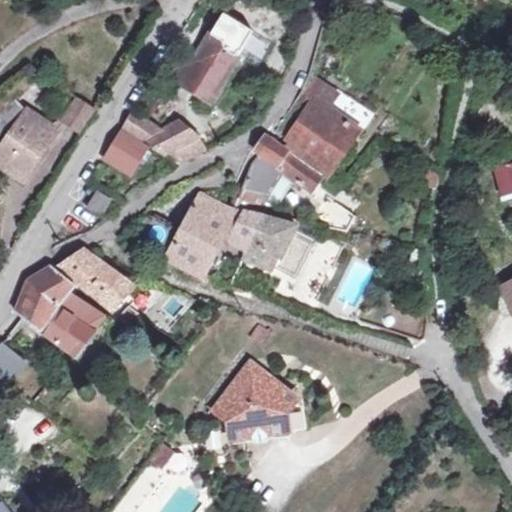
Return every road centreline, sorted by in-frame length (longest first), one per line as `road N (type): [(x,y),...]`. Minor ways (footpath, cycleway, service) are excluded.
road 1 (residential): [(309,0),(309,35),(296,66),(263,121),(238,144),(191,168),(94,241),(11,271)]
road 2 (tertiary): [(180,0),(11,271)]
road 3 (residential): [(448,364),(511,471)]
